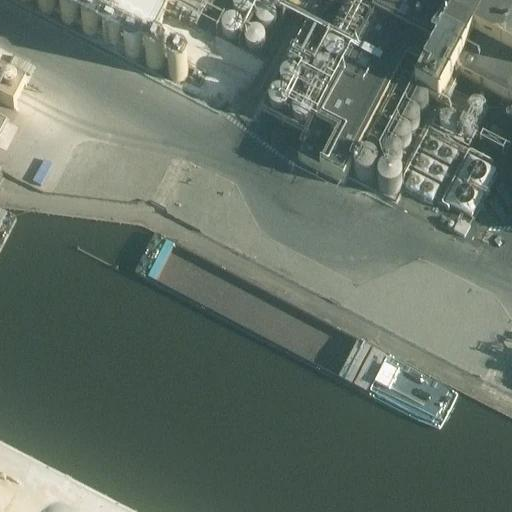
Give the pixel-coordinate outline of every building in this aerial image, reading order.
[(161,17),(195,34),(212,0),(103,0),(156,26),(161,17)] [(511,14),(490,4),(492,0),(319,0),(262,116),(310,141),(298,164),(343,187),(404,62),(426,74),(415,95),(439,108),(456,76),(511,106),(511,118),(511,121),(511,14)] [(28,87),(0,73),(0,105),(15,113),(28,87)] [(468,153),(440,207),(473,224),(501,169),(468,153)] [(433,154),(416,155),(416,176),(434,175),(433,154)] [(495,344),(496,338),(495,333),(494,327),(491,322),(488,319),(484,315),(479,312),(469,309),(463,310),(457,311),(451,314),(447,317),(444,321),(441,326),(439,331),(438,337),(438,343),(439,348),(442,353),(444,357),(449,361),(454,364),(458,366),(465,368),(471,367),(477,366),(482,363),(487,359),(491,354),(494,349),(495,344)]
